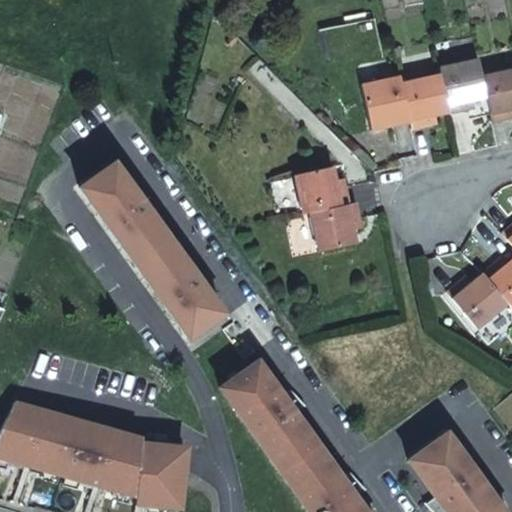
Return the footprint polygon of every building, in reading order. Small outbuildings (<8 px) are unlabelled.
[(468,60),(429,70),(431,76),(440,114),(461,110),(459,102),(477,98),(472,77),(468,60)] [(472,77),(477,98),(483,121),(504,117),(502,109),(511,106),(511,68),(511,67),(472,77)] [(392,85),(401,124),(403,130),(423,126),(421,118),(440,114),(431,76),(392,85)] [(380,121),(382,129),(401,124),(392,85),(391,79),(352,88),(361,126),(380,121)] [(361,126),(363,133),(382,129),(380,121),(361,126)] [(219,310),(112,161),(78,186),(185,336),(219,310)] [(330,187),(326,168),(287,177),(296,216),(304,214),(342,205),(337,185),(330,187)] [(349,204),(342,205),(304,214),(313,254),(351,245),(346,224),(353,223),(349,204)] [(496,233),(510,250),(511,251),(511,220),(496,233)] [(492,256),(476,269),(504,301),(508,305),(511,301),(511,251),(510,250),(497,262),(492,256)] [(504,301),(476,269),(461,282),(456,278),(441,291),(471,326),(504,301)] [(281,395),(255,359),(219,384),(310,511),(365,511),(349,488),(358,482),(349,471),(341,477),(289,406),(299,400),(289,389),(281,395)] [(140,437),(12,401),(0,426),(0,456),(135,494),(134,498),(177,502),(183,445),(140,441),(140,437)] [(438,511),(443,509),(445,511),(504,511),(446,432),(407,460),(435,498),(425,505),(432,511),(438,511)]
